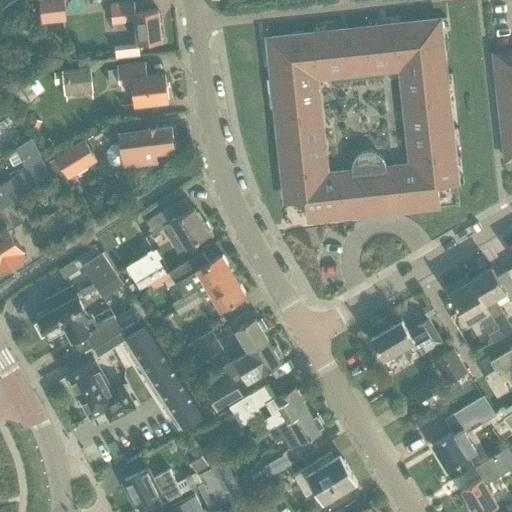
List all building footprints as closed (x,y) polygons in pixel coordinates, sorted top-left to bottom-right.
[(25,0),(15,0),(12,2),(17,9),(27,2),(25,0)] [(63,0),(40,0),(39,0),(42,24),(66,21),(63,0)] [(134,0),(133,0),(111,3),(113,21),(126,20),(127,29),(130,32),(137,31),(138,42),(162,39),(159,9),(136,11),(134,0)] [(12,2),(2,9),(7,16),(17,9),(12,2)] [(415,210),(414,205),(439,202),(438,186),(454,185),(452,170),(457,169),(454,143),(449,143),(446,115),(451,115),(448,88),(443,89),(440,61),(446,61),(443,34),(438,34),(436,19),(408,22),(408,27),(342,34),(341,29),(271,37),(273,52),(268,52),(271,79),(276,78),(279,106),(274,107),(277,134),(282,133),(285,161),(280,162),(282,188),(288,188),(289,203),(305,201),(307,217),(332,214),(333,219),(365,216),(368,212),(379,211),(382,214),(415,210)] [(511,51),(494,53),(497,80),(511,78),(511,51)] [(117,65),(118,68),(119,83),(132,82),(134,103),(169,100),(166,73),(148,75),(146,61),(117,65)] [(91,66),(62,70),(63,72),(64,84),(65,95),(94,91),(91,66)] [(108,69),(109,84),(119,83),(118,68),(108,69)] [(63,72),(55,72),(56,85),(64,84),(63,72)] [(511,78),(497,80),(500,107),(511,105),(511,78)] [(511,132),(511,105),(500,107),(503,134),(511,132)] [(112,145),(106,148),(107,157),(113,159),(122,159),(122,162),(157,158),(156,152),(174,150),(172,125),(147,128),(146,117),(110,121),(112,134),(119,133),(120,144),(112,145)] [(511,159),(511,132),(503,134),(506,160),(511,159)] [(32,137),(16,148),(25,167),(38,183),(52,172),(32,137)] [(93,154),(84,139),(55,157),(65,173),(93,154)] [(55,157),(49,161),(59,176),(65,173),(55,157)] [(0,211),(12,203),(38,183),(25,167),(0,185),(0,184),(0,211)] [(185,199),(147,221),(154,233),(166,226),(172,237),(171,238),(180,253),(210,234),(209,231),(211,228),(207,221),(203,221),(195,208),(192,210),(185,199)] [(10,230),(23,220),(12,203),(0,211),(0,266),(23,251),(10,230)] [(150,283),(153,287),(172,276),(169,272),(167,274),(159,259),(162,258),(157,249),(128,267),(137,282),(140,289),(150,283)] [(102,253),(84,265),(99,288),(104,296),(122,285),(117,277),(102,253)] [(203,253),(169,272),(172,276),(185,298),(186,297),(198,290),(202,296),(210,290),(235,275),(223,255),(209,263),(203,253)] [(491,267),(470,279),(498,327),(504,336),(511,330),(511,327),(494,298),(506,291),(497,277),(491,267)] [(511,281),(506,272),(497,277),(506,291),(511,301),(511,281)] [(235,275),(210,290),(202,296),(205,301),(207,304),(215,299),(222,311),(247,296),(235,275)] [(480,318),(484,324),(489,333),(498,327),(470,279),(461,285),(459,281),(449,287),(451,291),(449,292),(468,324),(480,318)] [(73,342),(86,335),(94,349),(95,348),(121,332),(122,331),(123,330),(123,329),(114,314),(97,323),(92,314),(90,315),(72,285),(45,301),(49,308),(37,315),(40,321),(35,323),(43,337),(48,334),(50,339),(65,330),(73,342)] [(205,301),(202,296),(198,290),(186,297),(193,308),(205,301)] [(185,298),(174,304),(181,316),(193,308),(186,297),(185,298)] [(139,300),(131,304),(140,319),(144,316),(148,314),(139,300)] [(430,305),(423,309),(428,317),(435,313),(430,305)] [(123,330),(122,331),(127,337),(129,336),(144,327),(148,324),(149,324),(144,316),(140,319),(123,329),(123,330)] [(236,346),(242,355),(242,357),(270,340),(265,332),(268,330),(262,320),(259,322),(257,318),(236,330),(243,342),(236,346)] [(409,359),(429,347),(442,340),(429,318),(408,330),(402,319),(371,338),(383,358),(385,356),(387,359),(396,354),(394,351),(402,347),(409,359)] [(148,324),(144,327),(129,336),(127,337),(125,338),(182,428),(205,413),(148,324)] [(498,327),(489,333),(494,342),(504,336),(498,327)] [(212,330),(191,342),(202,361),(223,348),(212,330)] [(121,332),(95,348),(100,355),(125,338),(127,337),(122,331),(121,332)] [(177,332),(172,335),(177,342),(182,339),(177,332)] [(224,365),(231,377),(242,371),(249,383),(283,362),(281,359),(284,357),(278,347),(275,349),(270,340),(242,357),(242,355),(224,365)] [(452,348),(434,359),(449,382),(466,371),(452,348)] [(503,382),(511,376),(511,351),(511,350),(490,362),(495,370),(485,376),(497,396),(508,390),(503,382)] [(73,369),(68,372),(74,383),(89,411),(92,417),(104,411),(110,421),(136,407),(123,384),(110,391),(100,370),(93,358),(73,369)] [(233,378),(203,394),(213,412),(243,396),(233,378)] [(425,410),(445,397),(435,380),(414,393),(425,410)] [(268,382),(251,393),(230,406),(241,426),(262,414),(259,408),(266,403),(272,414),(263,420),(271,432),(310,408),(305,400),(308,398),(302,388),(299,390),(296,385),(277,397),(268,382)] [(453,431),(434,442),(449,469),(469,457),(468,455),(477,450),(468,435),(467,432),(494,416),(484,398),(483,395),(445,417),(447,420),(453,431)] [(511,404),(499,413),(502,418),(511,411),(511,404)] [(315,417),(310,408),(271,432),(277,442),(297,430),(304,442),(323,431),(321,427),(324,425),(318,415),(315,417)] [(510,469),(511,467),(511,455),(507,447),(500,452),(500,453),(476,467),(481,477),(461,489),(474,511),(487,511),(499,505),(486,484),(510,470),(510,469)] [(200,452),(189,460),(198,474),(210,466),(200,452)] [(340,468),(331,452),(293,474),(304,492),(314,486),(324,503),(358,483),(344,459),(343,460),(346,465),(340,468)] [(285,455),(264,466),(269,477),(290,465),(285,455)] [(221,465),(199,477),(215,509),(238,498),(221,465)] [(147,468),(124,480),(129,489),(126,490),(133,504),(136,502),(138,505),(160,494),(163,503),(183,493),(170,469),(152,479),(147,468)] [(195,472),(184,478),(190,489),(201,483),(195,472)] [(202,511),(194,496),(173,507),(175,511),(202,511)]
